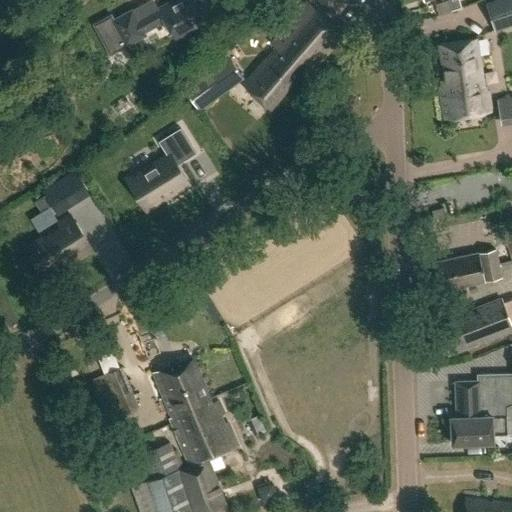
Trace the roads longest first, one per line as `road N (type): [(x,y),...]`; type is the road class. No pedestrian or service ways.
road 1 (unclassified): [(0,354),(363,133),(393,128)]
road 2 (tertiary): [(411,511),(393,128)]
road 3 (tertiary): [(393,128),(377,0)]
